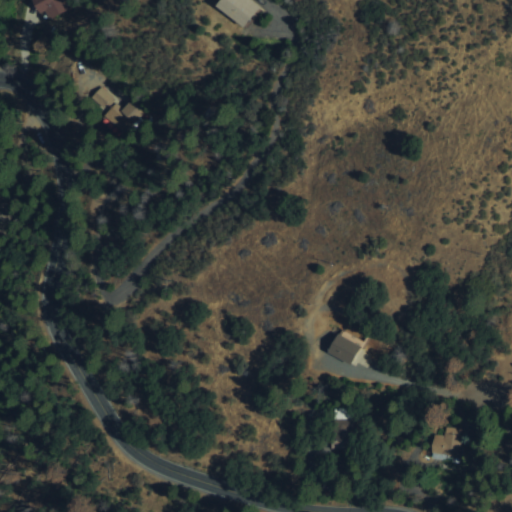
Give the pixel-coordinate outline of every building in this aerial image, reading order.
[(34,0),(45,20),(68,8),(63,0),(34,0)] [(219,0),(216,5),(244,26),(259,7),(250,0),(219,0)] [(130,99),(120,108),(100,86),(88,98),(120,131),(141,111),(130,99)] [(330,419),(331,439),(356,438),(355,418),(330,419)] [(443,453),(431,452),(432,437),(443,437),(443,427),(459,427),(458,456),(442,455),(443,453)]
